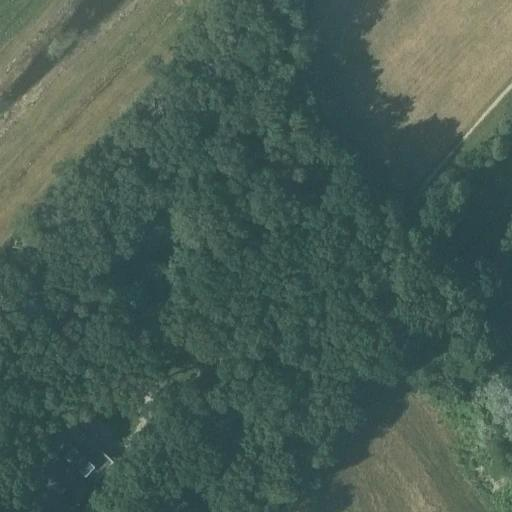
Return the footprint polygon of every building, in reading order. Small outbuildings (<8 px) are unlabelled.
[(159,209),(134,235),(147,246),(171,220),(159,209)] [(243,344),(262,358),(276,339),(258,325),(243,344)] [(163,387),(147,405),(159,416),(175,398),(163,387)] [(89,482),(52,447),(31,469),(69,504),(89,482)] [(214,460),(188,488),(202,501),(221,480),(228,473),(214,460)]
